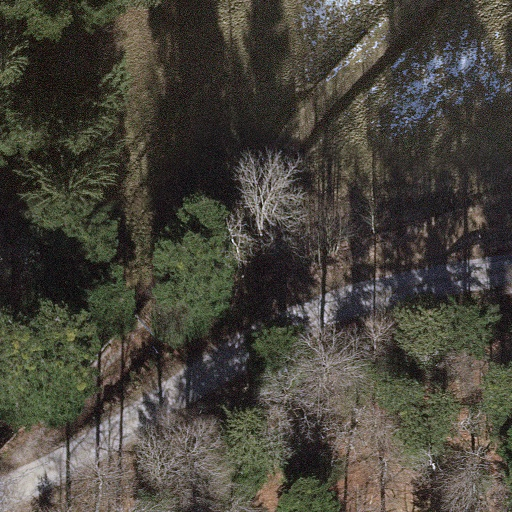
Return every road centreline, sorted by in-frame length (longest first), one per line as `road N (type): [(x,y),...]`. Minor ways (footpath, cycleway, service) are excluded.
road 1 (track): [(14,484),(218,246),(338,87),(420,0)]
road 2 (residential): [(511,270),(379,293),(307,316),(0,492)]
road 3 (track): [(340,304),(511,207)]
